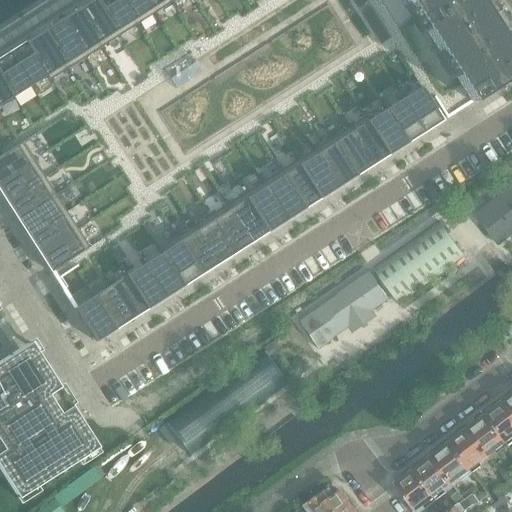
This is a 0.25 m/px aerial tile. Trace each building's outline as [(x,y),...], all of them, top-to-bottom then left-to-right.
[(0,155),(21,142),(33,160),(44,178),(55,195),(66,212),(77,229),(89,247),(72,258),(75,261),(77,265),(55,279),(58,284),(74,308),(92,296),(109,285),(126,274),(143,263),(159,253),(156,248),(175,237),(192,226),(209,215),(226,204),(243,193),(261,182),(278,171),(295,160),(312,149),(330,138),(347,127),(365,115),(368,120),(384,110),(401,99),(420,87),(428,101),(433,98),(445,118),(458,110),(472,101),(406,0),(174,0),(171,3),(153,14),(136,25),(119,35),(102,46),(85,57),(67,68),(49,80),(46,76),(30,86),(13,97),(0,104),(0,155)] [(96,0),(90,0),(77,8),(102,46),(119,35),(96,0)] [(120,0),(96,0),(119,35),(136,25),(120,0)] [(144,0),(120,0),(136,25),(153,14),(144,0)] [(168,0),(144,0),(153,14),(171,3),(168,0)] [(406,0),(472,101),(484,93),(511,75),(511,63),(471,0),(406,0)] [(77,8),(60,19),(85,57),(102,46),(77,8)] [(60,19),(43,30),(67,68),(85,57),(60,19)] [(43,30),(26,41),(47,75),(46,76),(49,80),(67,68),(43,30)] [(26,41),(8,52),(30,86),(46,76),(47,75),(26,41)] [(8,52),(0,57),(0,76),(13,97),(30,86),(8,52)] [(0,76),(0,104),(13,97),(0,76)] [(420,87),(401,99),(423,133),(441,121),(428,101),(420,87)] [(401,99),(384,110),(406,144),(423,133),(401,99)] [(368,120),(367,121),(389,155),(406,144),(384,110),(368,120)] [(365,115),(347,127),(371,166),(389,155),(367,121),(368,120),(365,115)] [(347,127),(330,138),(354,177),(371,166),(347,127)] [(330,138),(312,149),(337,188),(354,177),(330,138)] [(21,142),(0,155),(0,181),(33,160),(21,142)] [(312,149),(295,160),(320,198),(337,188),(312,149)] [(33,160),(0,181),(0,193),(6,202),(44,178),(33,160)] [(295,160),(278,171),(302,209),(320,198),(295,160)] [(278,171),(261,182),(285,220),(302,209),(278,171)] [(44,178),(6,202),(17,219),(55,195),(44,178)] [(261,182),(243,193),(268,231),(285,220),(261,182)] [(497,244),(511,232),(511,189),(476,217),(497,244)] [(243,193),(226,204),(251,242),(268,231),(243,193)] [(55,195),(17,219),(28,236),(66,212),(55,195)] [(226,204),(209,215),(234,253),(251,242),(226,204)] [(66,212),(28,236),(39,254),(77,229),(66,212)] [(209,215),(192,226),(216,264),(234,253),(209,215)] [(465,259),(439,223),(373,271),(399,306),(465,259)] [(192,226),(175,237),(199,275),(216,264),(192,226)] [(77,229),(39,254),(50,272),(72,258),(89,247),(77,229)] [(175,237),(156,248),(159,253),(160,252),(182,286),(199,275),(175,237)] [(159,253),(143,263),(165,297),(182,286),(160,252),(159,253)] [(143,263),(126,274),(148,308),(165,297),(143,263)] [(369,271),(297,321),(307,335),(317,350),(348,329),(352,334),(377,318),(373,312),(389,300),(379,286),(369,271)] [(126,274),(109,285),(130,319),(148,308),(126,274)] [(109,285),(92,296),(113,330),(130,319),(109,285)] [(74,308),(73,308),(95,341),(113,330),(92,296),(74,308)] [(288,385),(267,357),(289,341),(284,334),(264,349),(266,352),(264,353),(262,350),(165,421),(167,423),(159,429),(170,444),(178,438),(182,444),(191,456),(288,385)] [(0,359),(0,471),(2,476),(9,486),(11,489),(13,492),(15,490),(33,479),(35,477),(52,467),(54,465),(71,454),(73,453),(90,442),(92,441),(82,425),(28,342),(0,359)] [(511,392),(505,397),(507,399),(502,402),(511,415),(511,392)] [(511,415),(502,402),(498,406),(496,404),(483,415),(507,447),(511,442),(511,415)] [(489,460),(507,447),(483,415),(470,425),(471,426),(466,430),(489,460)] [(473,472),(489,460),(466,430),(462,433),(461,432),(449,441),(473,472)] [(453,487),(473,472),(449,441),(435,452),(436,453),(431,457),(453,487)] [(454,488),(453,487),(431,457),(427,460),(425,459),(413,468),(438,500),(454,488)] [(54,499),(60,506),(101,477),(92,466),(51,494),(54,499)] [(415,511),(421,511),(438,500),(413,468),(403,476),(403,479),(396,484),(415,511)] [(498,500),(511,490),(506,483),(493,493),(498,500)] [(339,491),(333,495),(328,488),(300,509),(302,511),(335,511),(348,503),(346,501),(347,498),(343,494),(340,493),(339,491)] [(465,502),(472,497),(466,489),(459,494),(465,502)] [(458,507),(465,502),(459,494),(457,492),(450,497),(458,507)] [(478,503),(476,500),(473,496),(472,497),(465,502),(458,507),(450,511),(464,511),(472,505),(474,507),(478,503)] [(63,511),(60,506),(54,499),(35,511),(63,511)] [(498,502),(492,506),(495,510),(501,506),(498,502)] [(352,507),(350,506),(348,503),(335,511),(355,511),(352,507)]
